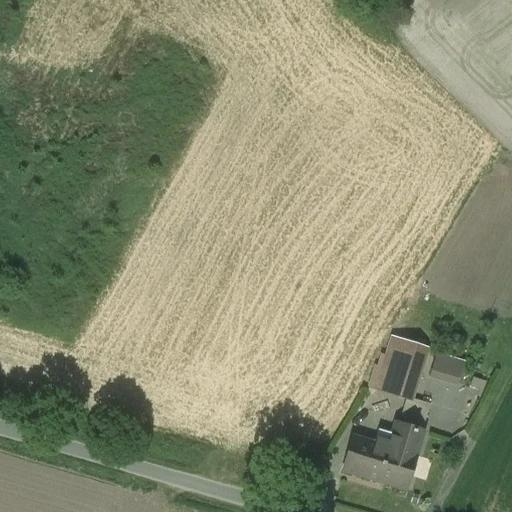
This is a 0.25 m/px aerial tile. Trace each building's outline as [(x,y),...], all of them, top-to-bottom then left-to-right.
[(417,294),(400,323),(415,329),(432,303),(417,294)] [(462,321),(451,350),(440,345),(432,365),(450,372),(462,377),(481,328),(462,321)] [(424,349),(392,339),(380,378),(377,389),(405,398),(408,399),(424,349)] [(450,372),(432,365),(426,382),(444,389),(450,372)] [(472,369),(464,386),(475,391),(483,373),(472,369)] [(373,374),(363,392),(372,396),(377,389),(380,378),(373,374)] [(408,399),(405,398),(397,424),(422,431),(429,406),(408,399)] [(397,424),(395,423),(391,436),(385,434),(383,443),(375,440),(374,444),(352,437),(342,470),(405,488),(415,456),(422,431),(397,424)]
